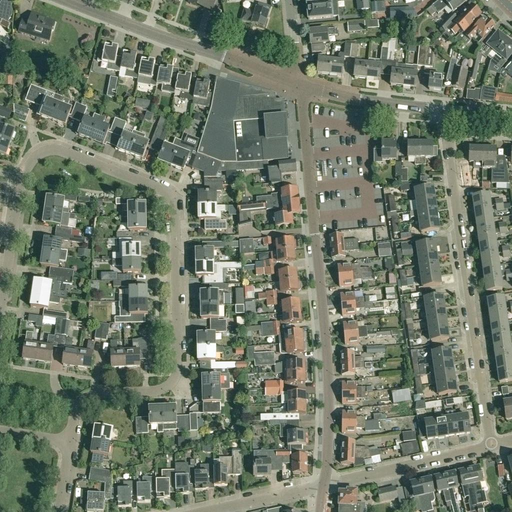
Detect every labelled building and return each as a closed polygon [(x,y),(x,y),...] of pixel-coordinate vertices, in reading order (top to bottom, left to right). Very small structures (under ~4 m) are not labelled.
[(211,11),(214,0),(191,0),(190,5),(211,11)] [(315,0),(316,4),(307,6),(309,20),(332,18),(332,17),(338,17),(336,0),(315,0)] [(355,0),(357,11),(370,10),(368,0),(355,0)] [(438,14),(439,13),(448,6),(453,13),(467,2),(465,0),(442,0),(441,0),(440,0),(427,11),(431,17),(436,13),(438,14)] [(383,13),(382,3),(370,4),(371,14),(383,13)] [(242,21),(252,24),(252,25),(264,29),(269,13),(263,12),(265,6),(259,4),(255,16),(253,15),(252,13),(245,11),(242,21)] [(0,25),(7,30),(10,25),(7,23),(12,15),(0,7),(0,25)] [(448,30),(443,36),(448,40),(453,35),(454,36),(465,25),(468,28),(481,16),(470,7),(458,19),(454,24),(448,30)] [(417,17),(412,8),(390,9),(390,19),(416,18),(417,17)] [(445,32),(454,23),(457,19),(452,14),(439,27),(445,32)] [(19,33),(49,42),(54,24),(40,19),(40,17),(32,15),(29,24),(22,22),(19,33)] [(493,35),(490,32),(494,28),(488,22),(487,23),(484,19),(474,29),(470,33),(463,40),(467,45),(470,42),(470,41),(476,34),(482,40),(477,44),(481,48),(487,41),(493,35)] [(378,21),(364,22),(365,30),(378,29),(378,21)] [(365,30),(364,22),(347,23),(348,33),(365,32),(365,30)] [(463,40),(470,33),(465,29),(454,41),(458,45),(463,40)] [(310,31),(311,45),(324,44),(327,43),(327,37),(337,36),(337,30),(326,30),(310,31)] [(496,54),(507,41),(498,34),(488,46),(488,45),(485,49),(484,48),(489,43),(487,41),(481,48),(476,54),(472,70),(470,79),(475,80),(477,72),(479,63),(481,64),(482,56),(486,58),(492,51),(496,54)] [(387,62),(389,40),(388,49),(382,48),(380,61),(387,62)] [(387,62),(394,63),(396,40),(389,40),(387,62)] [(442,44),(437,41),(433,46),(434,47),(437,50),(442,44)] [(498,72),(511,55),(511,44),(507,41),(496,54),(497,55),(490,62),(490,65),(498,72)] [(325,51),(324,44),(311,45),(311,53),(325,51)] [(338,61),(331,60),(330,76),(342,77),(344,62),(343,62),(344,58),(350,58),(351,45),(345,44),(344,54),(341,54),(338,56),(338,61)] [(106,70),(119,73),(119,71),(122,58),(116,57),(118,47),(105,45),(103,53),(100,52),(97,62),(107,64),(106,70)] [(354,78),(367,80),(368,64),(361,64),(361,59),(357,59),(358,46),(351,45),(350,58),(356,59),(356,63),(355,63),(354,78)] [(424,67),(426,46),(419,47),(417,67),(418,67),(424,67)] [(426,46),(424,67),(432,68),(434,47),(426,46)] [(123,52),(122,58),(119,71),(125,72),(124,77),(138,80),(138,77),(140,65),(134,64),(136,55),(123,52)] [(330,76),(331,60),(324,60),(325,56),(312,57),(313,69),(318,69),(317,74),(330,76)] [(156,85),(158,73),(153,72),(155,62),(142,59),(140,65),(138,77),(138,80),(137,84),(150,87),(150,86),(156,87),(156,85)] [(456,90),(457,89),(463,91),(467,72),(455,69),(457,61),(451,59),(450,62),(446,81),(451,82),(450,88),(453,88),(453,90),(456,90)] [(394,63),(392,71),(390,86),(403,87),(405,66),(397,65),(398,63),(394,63)] [(368,64),(367,80),(379,81),(380,65),(368,64)] [(158,73),(156,85),(162,86),(161,91),(174,94),(174,91),(177,80),(171,79),(173,69),(160,66),(158,73)] [(405,66),(403,87),(415,89),(417,74),(418,67),(417,67),(413,66),(413,67),(405,66)] [(13,87),(13,68),(3,67),(3,86),(13,87)] [(178,73),(177,80),(174,91),(180,92),(179,99),(192,101),(193,99),(195,87),(189,86),(191,76),(178,73)] [(443,77),(430,75),(428,90),(441,91),(443,77)] [(115,91),(117,79),(110,78),(108,90),(115,91)] [(221,164),(236,164),(264,163),(288,160),(288,159),(287,150),(287,141),(285,122),(283,100),(276,101),(275,96),(275,95),(276,95),(216,79),(216,80),(213,94),(211,109),(198,151),(199,151),(197,155),(221,164)] [(192,105),(211,109),(213,94),(207,93),(209,83),(196,80),(195,87),(193,99),(192,101),(192,105)] [(37,115),(53,122),(62,98),(55,95),(47,92),(32,86),(26,101),(40,107),(37,115)] [(494,102),(497,91),(489,89),(487,101),(494,102)] [(68,118),(76,121),(81,106),(76,104),(71,116),(69,115),(71,110),(67,108),(70,101),(62,98),(53,122),(65,126),(68,118)] [(150,102),(143,101),(141,108),(148,109),(150,102)] [(12,111),(0,106),(0,116),(9,120),(12,111)] [(85,119),(84,121),(83,120),(87,108),(81,106),(76,121),(83,124),(78,135),(91,140),(100,117),(94,115),(91,122),(85,119)] [(0,140),(11,144),(15,132),(6,129),(9,121),(0,117),(0,140)] [(105,146),(110,134),(109,134),(110,131),(108,131),(109,129),(102,126),(105,119),(100,117),(91,140),(105,146)] [(110,131),(109,134),(110,134),(115,136),(121,121),(115,119),(110,131)] [(115,136),(123,139),(118,151),(130,155),(136,140),(138,133),(125,128),(127,123),(121,121),(115,136)] [(147,148),(155,151),(163,129),(157,126),(150,147),(148,146),(148,144),(143,142),(145,136),(138,133),(136,140),(130,155),(142,160),(143,161),(145,161),(148,152),(146,151),(147,148)] [(155,151),(162,154),(158,163),(170,168),(181,142),(175,139),(173,146),(166,143),(165,146),(164,145),(163,145),(169,131),(163,129),(155,151)] [(181,142),(170,168),(182,172),(185,166),(189,156),(196,158),(197,155),(199,151),(198,151),(196,150),(196,148),(197,149),(200,140),(188,135),(185,143),(181,142)] [(0,154),(6,157),(11,144),(0,140),(0,154)] [(381,164),(382,160),(395,160),(395,143),(382,143),(382,151),(374,151),(374,164),(381,164)] [(420,166),(420,143),(408,143),(408,159),(415,159),(415,166),(420,166)] [(432,148),(432,143),(420,143),(420,166),(425,166),(425,159),(432,159),(432,158),(437,158),(437,148),(432,148)] [(483,149),(482,163),(482,168),(490,169),(492,171),(491,184),(509,185),(507,167),(495,167),(496,149),(494,149),(494,147),(484,147),(484,149),(483,149)] [(475,170),(475,163),(482,163),(483,149),(470,148),(469,163),(469,165),(463,166),(465,178),(474,176),(474,170),(475,170)] [(216,179),(221,164),(197,155),(196,158),(189,156),(185,166),(204,173),(204,179),(216,179)] [(282,183),(281,175),(296,173),(295,162),(279,164),(280,168),(268,170),(269,185),(282,183)] [(259,163),(243,164),(236,165),(236,172),(243,171),(260,171),(259,163)] [(401,186),(400,186),(401,192),(413,190),(412,184),(409,185),(408,183),(408,182),(401,182),(401,183),(401,186)] [(415,190),(416,201),(434,198),(433,188),(415,190)] [(257,203),(299,202),(298,189),(280,191),(281,196),(257,198),(257,203)] [(69,210),(63,209),(64,201),(76,203),(77,197),(61,194),(60,200),(47,198),(45,211),(68,214),(69,210)] [(198,195),(199,208),(216,207),(216,194),(198,195)] [(475,210),(491,207),(489,195),(473,198),(475,210)] [(418,211),(436,209),(434,198),(416,201),(418,211)] [(122,213),(122,218),(146,218),(146,205),(145,205),(145,199),(116,200),(116,206),(128,206),(128,213),(122,213)] [(273,217),(274,226),(274,228),(294,225),(293,216),(300,215),(299,202),(257,203),(238,206),(238,214),(282,208),(283,216),(273,217)] [(225,207),(216,207),(199,208),(199,220),(206,220),(206,228),(226,228),(226,222),(221,222),(221,219),(217,219),(217,212),(229,212),(231,210),(231,207),(225,207)] [(492,219),(491,207),(475,210),(477,221),(492,219)] [(420,222),(437,219),(436,209),(418,211),(419,217),(414,218),(415,223),(420,222)] [(70,215),(45,211),(43,224),(56,226),(55,234),(71,236),(72,230),(60,228),(60,227),(68,228),(69,220),(70,215)] [(133,239),(132,231),(146,231),(146,218),(122,218),(125,218),(125,222),(127,224),(128,224),(128,231),(130,231),(130,233),(116,233),(117,239),(133,239)] [(437,219),(420,222),(421,233),(439,230),(437,219)] [(477,221),(478,233),(494,231),(492,219),(477,221)] [(478,233),(480,245),(496,242),(494,235),(500,234),(500,236),(507,234),(507,229),(499,230),(494,231),(478,233)] [(55,234),(54,241),(44,240),(43,253),(60,255),(67,256),(67,252),(61,251),(62,242),(58,242),(58,240),(77,243),(84,244),(85,238),(78,238),(71,236),(55,234)] [(330,237),(331,248),(358,245),(357,240),(348,241),(348,242),(344,242),(343,236),(330,237)] [(240,256),(242,256),(254,255),(253,240),(239,241),(239,242),(240,249),(240,256)] [(277,247),(277,252),(294,250),(295,250),(296,249),(296,242),(295,241),(293,241),(293,240),(273,241),(274,247),(277,247)] [(496,242),(480,245),(482,256),(497,254),(496,242)] [(391,257),(390,243),(377,245),(379,258),(391,257)] [(417,245),(419,256),(436,253),(435,243),(417,245)] [(358,245),(331,248),(332,259),(345,258),(344,251),(349,251),(349,252),(359,251),(358,245)] [(112,254),(112,260),(140,260),(140,247),(122,247),(123,254),(112,254)] [(295,261),(294,250),(277,252),(271,253),(272,261),(274,261),(274,263),(295,261)] [(196,251),(196,264),(219,264),(219,257),(214,257),(213,251),(196,251)] [(58,268),(59,262),(66,262),(67,256),(60,255),(43,253),(41,265),(50,267),(48,281),(72,284),(74,270),(58,268)] [(419,256),(420,266),(438,264),(436,253),(419,256)] [(482,256),(483,268),(499,266),(497,254),(482,256)] [(140,273),(140,260),(112,260),(112,267),(123,267),(123,273),(126,273),(126,275),(113,275),(113,281),(133,281),(133,273),(140,273)] [(256,270),(274,268),(274,263),(274,261),(272,261),(266,262),(266,263),(263,263),(255,264),(255,265),(255,266),(250,267),(251,271),(256,270)] [(219,264),(196,264),(196,277),(214,277),(214,269),(227,269),(227,264),(219,264)] [(420,266),(421,277),(439,274),(438,264),(420,266)] [(366,269),(356,270),(356,271),(352,271),(352,265),(338,266),(339,277),(357,276),(362,275),(361,274),(362,274),(367,274),(366,269)] [(504,265),(483,268),(485,280),(511,275),(511,270),(505,271),(504,265)] [(280,278),(281,283),(297,281),(296,271),(276,272),(277,278),(280,278)] [(439,274),(421,277),(423,288),(440,285),(439,274)] [(357,276),(339,277),(340,288),(354,287),(353,280),(357,280),(358,285),(361,285),(361,280),(362,280),(362,275),(357,276)] [(502,290),(500,278),(485,280),(487,292),(502,290)] [(32,294),(60,298),(61,292),(50,291),(51,284),(34,281),(32,294)] [(118,296),(118,302),(147,302),(147,289),(133,289),(133,281),(113,281),(113,288),(129,287),(130,289),(129,290),(129,296),(118,296)] [(298,292),(298,291),(299,291),(300,289),(300,283),(298,282),(297,282),(297,281),(281,283),(275,283),(275,291),(278,291),(278,294),(298,292)] [(267,300),(277,299),(276,292),(266,293),(266,294),(258,295),(258,299),(259,301),(267,300)] [(201,306),(218,306),(224,306),(223,293),(218,293),(201,293),(201,306)] [(47,312),(47,309),(48,309),(49,303),(59,304),(60,298),(32,294),(31,307),(44,309),(43,317),(44,317),(64,320),(67,320),(68,315),(47,312)] [(355,300),(354,294),(341,295),(342,306),(364,304),(364,298),(359,299),(359,300),(355,300)] [(424,299),(426,310),(444,307),(442,296),(424,299)] [(489,312),(505,310),(503,298),(488,300),(489,312)] [(278,306),(277,299),(267,300),(267,307),(278,306)] [(283,308),(283,314),(300,312),(299,301),(279,303),(280,309),(283,308)] [(134,324),(134,315),(148,315),(147,302),(118,302),(118,309),(120,309),(120,318),(115,318),(115,324),(134,324)] [(364,304),(342,306),(343,316),(356,315),(356,309),(360,309),(360,310),(365,309),(365,306),(364,304)] [(218,306),(201,306),(201,319),(218,319),(218,306)] [(445,318),(444,307),(426,310),(427,320),(445,318)] [(505,310),(489,312),(491,324),(507,321),(505,310)] [(300,312),(283,314),(284,318),(281,319),(281,324),(301,322),(300,312)] [(44,317),(43,317),(29,315),(28,322),(36,323),(36,327),(42,328),(44,317)] [(57,319),(56,322),(55,335),(61,336),(64,320),(44,317),(57,319)] [(445,318),(427,320),(429,331),(447,328),(445,318)] [(77,329),(77,325),(78,322),(67,321),(67,320),(64,320),(61,336),(67,337),(69,328),(77,329)] [(493,335),(508,333),(507,321),(491,324),(493,335)] [(261,324),(262,331),(280,329),(279,322),(261,324)] [(358,329),(357,323),(343,324),(344,335),(367,333),(367,327),(362,327),(362,329),(358,329)] [(95,339),(101,340),(103,324),(97,324),(95,339)] [(103,324),(101,340),(107,341),(110,325),(103,324)] [(447,328),(429,331),(430,342),(448,339),(447,328)] [(278,337),(279,345),(303,342),(302,341),(304,341),(305,340),(305,333),(303,332),(302,333),(301,332),(281,334),(280,329),(262,331),(262,338),(278,337)] [(511,332),(508,333),(493,335),(494,347),(510,345),(511,344),(511,332)] [(23,358),(37,361),(39,344),(32,343),(33,334),(27,333),(23,358)] [(359,344),(358,338),(362,337),(363,339),(368,338),(368,337),(367,333),(344,335),(345,345),(359,344)] [(47,346),(39,344),(37,361),(51,363),(55,336),(48,335),(47,346)] [(198,348),(215,348),(215,335),(197,336),(198,348)] [(76,367),(79,351),(71,349),(73,339),(67,338),(63,365),(76,367)] [(133,351),(125,351),(126,368),(140,367),(139,358),(148,358),(147,339),(138,340),(132,340),(133,351)] [(126,368),(125,351),(117,352),(116,341),(110,341),(111,368),(126,368)] [(79,351),(76,367),(91,369),(95,343),(88,342),(87,352),(79,351)] [(281,355),(284,355),(304,353),(304,352),(305,352),(306,350),(306,344),(304,343),(303,343),(303,342),(279,345),(281,355)] [(510,345),(494,347),(496,359),(511,357),(510,345)] [(215,348),(198,348),(198,361),(216,361),(215,354),(223,354),(223,348),(215,348)] [(434,364),(451,361),(450,350),(432,353),(434,364)] [(254,354),(254,360),(255,361),(274,359),(273,353),(254,354)] [(354,358),(354,353),(341,353),(341,365),(363,364),(363,358),(354,358)] [(511,359),(511,357),(496,359),(498,371),(511,368),(511,359)] [(451,361),(434,364),(435,374),(453,372),(451,361)] [(305,363),(304,363),(304,362),(285,363),(285,369),(288,369),(288,373),(305,373),(305,372),(306,372),(307,371),(307,364),(305,363)] [(363,364),(341,365),(342,376),(355,375),(355,369),(363,369),(363,364)] [(511,368),(498,371),(500,383),(511,380),(511,368)] [(202,377),(202,391),(220,390),(230,390),(229,375),(227,375),(227,369),(211,369),(211,375),(220,375),(220,377),(202,377)] [(453,372),(435,374),(437,385),(454,383),(453,372)] [(305,373),(288,373),(288,379),(285,379),(285,385),(305,384),(305,383),(306,383),(307,382),(307,375),(306,374),(305,374),(305,373)] [(365,388),(360,388),(360,390),(356,390),(356,383),(342,383),(342,394),(356,394),(365,394),(365,388)] [(454,383),(437,385),(438,396),(456,393),(454,383)] [(281,405),(289,405),(289,404),(305,404),(305,401),(307,401),(308,401),(308,394),(307,394),(305,394),(305,393),(285,394),(286,394),(284,394),(284,389),(277,389),(265,389),(265,397),(280,396),(281,405)] [(220,414),(220,403),(220,390),(202,391),(203,403),(203,414),(220,414)] [(393,404),(411,402),(409,390),(391,393),(393,404)] [(356,405),(356,398),(360,398),(360,399),(365,399),(365,394),(356,394),(342,394),(342,405),(356,405)] [(273,410),(273,415),(282,415),(286,415),(306,415),(305,404),(289,404),(289,405),(289,410),(286,410),(273,410)] [(163,430),(162,408),(149,409),(150,418),(142,418),(142,434),(148,434),(148,426),(157,426),(157,433),(163,433),(163,430)] [(175,408),(162,408),(163,430),(178,430),(178,433),(184,432),(184,416),(175,417),(175,408)] [(365,418),(360,418),(360,419),(356,419),(356,413),(342,412),(342,423),(365,424),(365,423),(365,418)] [(456,417),(459,435),(470,434),(467,416),(456,417)] [(459,435),(456,417),(446,419),(449,437),(459,435)] [(435,421),(438,439),(449,437),(446,419),(435,421)] [(280,439),(288,438),(288,446),(290,446),(290,451),(302,451),(302,445),(306,445),(306,432),(299,432),(298,421),(282,421),(280,421),(280,439)] [(365,429),(365,432),(380,431),(379,421),(365,423),(365,424),(365,429)] [(427,440),(438,439),(435,421),(425,422),(425,423),(417,424),(420,439),(427,438),(427,440)] [(356,434),(356,428),(360,428),(360,429),(365,429),(365,424),(342,423),(342,434),(356,434)] [(97,424),(97,428),(95,427),(93,440),(110,443),(112,430),(105,429),(106,426),(97,424)] [(402,433),(403,443),(416,441),(415,432),(402,433)] [(103,464),(104,455),(108,456),(110,443),(93,440),(91,453),(93,453),(92,462),(103,464)] [(368,448),(359,448),(359,449),(355,449),(355,442),(342,441),(341,453),(363,454),(379,450),(377,450),(376,447),(368,449),(368,448)] [(420,452),(418,442),(401,446),(404,456),(420,452)] [(363,454),(341,453),(341,464),(354,464),(354,465),(363,466),(363,459),(380,455),(379,450),(363,454)] [(270,463),(283,463),(283,451),(261,451),(261,462),(254,462),(255,477),(270,476),(270,463)] [(307,473),(307,456),(304,456),(304,452),(302,452),(302,451),(290,451),(283,451),(283,463),(293,463),(293,473),(307,473)] [(219,468),(213,468),(213,480),(214,486),(227,486),(227,476),(242,475),(241,452),(232,452),(233,458),(219,458),(219,468)] [(208,480),(213,480),(213,468),(213,465),(200,465),(200,472),(194,472),(194,485),(195,491),(208,490),(208,480)] [(175,477),(175,470),(176,495),(189,495),(188,485),(194,485),(194,472),(194,466),(181,467),(181,476),(175,477)] [(90,468),(89,474),(112,478),(112,472),(90,468)] [(482,492),(480,483),(482,482),(479,468),(469,470),(475,496),(477,511),(483,511),(483,506),(482,507),(481,504),(487,503),(484,491),(482,492)] [(156,480),(156,492),(156,499),(170,499),(169,489),(175,489),(176,495),(175,470),(161,471),(161,480),(156,480)] [(477,511),(475,496),(469,470),(459,472),(462,487),(467,486),(470,496),(468,497),(469,500),(468,502),(470,511),(477,511)] [(444,476),(450,501),(451,507),(452,507),(452,511),(458,511),(457,504),(456,505),(452,489),(458,488),(455,473),(444,476)] [(105,484),(111,485),(112,478),(89,474),(88,481),(105,484)] [(450,501),(444,476),(434,478),(438,493),(443,491),(446,502),(450,501)] [(142,484),(136,484),(137,497),(137,504),(150,503),(150,493),(156,492),(156,480),(155,477),(142,478),(142,484)] [(431,479),(420,481),(426,507),(427,511),(428,511),(433,511),(431,503),(432,503),(434,500),(433,494),(434,493),(431,479)] [(422,511),(427,511),(426,507),(420,481),(410,484),(417,511),(422,511)] [(123,489),(111,489),(110,499),(117,499),(117,508),(131,507),(131,497),(137,497),(136,484),(136,482),(123,482),(123,489)] [(110,499),(111,489),(111,485),(105,484),(104,496),(95,495),(95,492),(88,492),(86,511),(103,511),(104,500),(110,501),(110,499)] [(395,487),(378,491),(377,491),(380,503),(398,499),(395,487)] [(364,511),(365,504),(356,503),(357,491),(352,490),(347,491),(347,493),(340,493),(339,505),(339,511),(364,511)]
